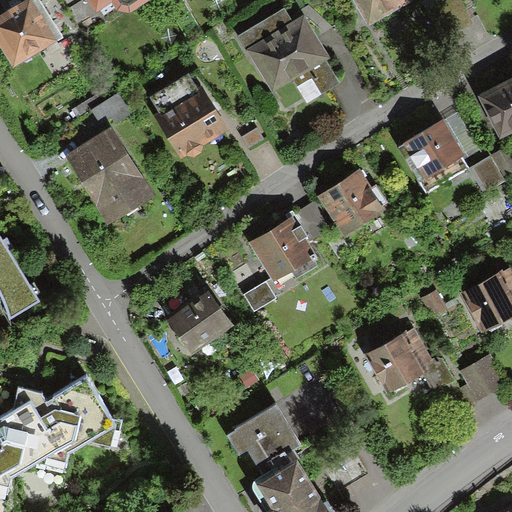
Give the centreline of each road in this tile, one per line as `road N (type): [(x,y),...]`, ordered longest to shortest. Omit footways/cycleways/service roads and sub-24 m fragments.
road 1 (residential): [(94,308),(320,150),(511,44)]
road 2 (residential): [(218,511),(94,308)]
road 3 (residential): [(94,308),(0,152)]
road 4 (residential): [(511,436),(402,511)]
